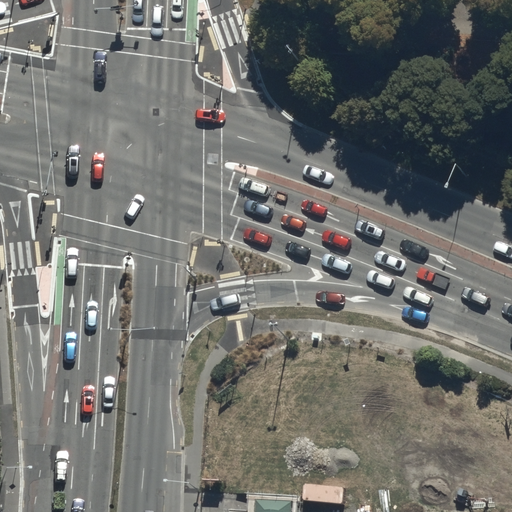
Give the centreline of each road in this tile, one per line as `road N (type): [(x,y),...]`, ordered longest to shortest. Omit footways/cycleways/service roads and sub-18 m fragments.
road 1 (primary): [(511,327),(158,187)]
road 2 (primary): [(511,328),(295,291),(233,294),(153,327)]
road 3 (primary): [(66,511),(33,394),(10,188),(0,168)]
road 4 (secondary): [(70,511),(87,169)]
road 5 (primary): [(292,153),(511,242)]
road 6 (secondary): [(153,327),(143,511)]
road 7 (primary): [(219,0),(249,91),(292,153)]
road 8 (secondary): [(158,187),(153,327)]
road 9 (primary): [(162,111),(292,153)]
